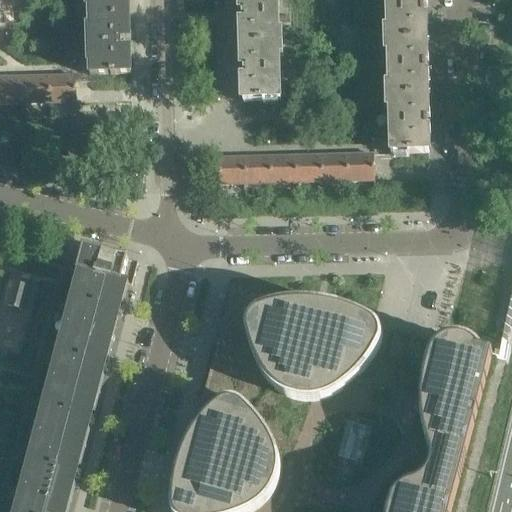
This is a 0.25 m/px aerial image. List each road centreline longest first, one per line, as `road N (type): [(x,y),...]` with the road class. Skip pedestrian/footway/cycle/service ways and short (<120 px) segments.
road 1 (residential): [(185,247),(447,241),(462,169),(458,0)]
road 2 (residential): [(115,511),(185,247)]
road 3 (residential): [(160,239),(167,215),(160,0)]
road 4 (residential): [(160,239),(0,197)]
